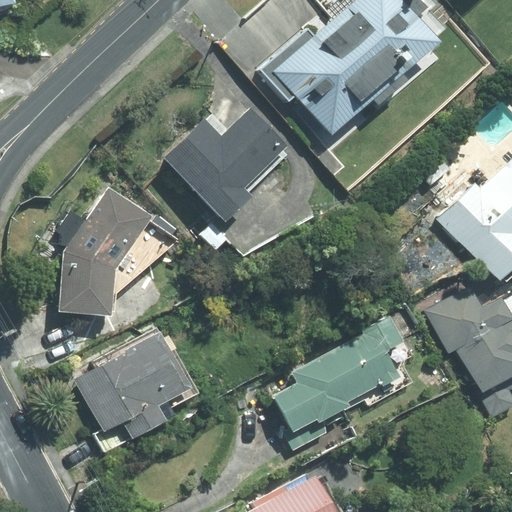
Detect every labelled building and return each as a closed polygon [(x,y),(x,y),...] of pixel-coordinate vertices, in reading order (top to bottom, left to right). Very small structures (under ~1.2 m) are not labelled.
[(349,0),(262,74),(315,137),(425,45),(403,19),(415,10),(406,0),(349,0)] [(194,119),(152,157),(210,220),(238,195),(231,187),(275,147),(242,111),(211,138),(194,119)] [(469,184),(430,221),(486,280),(511,254),(511,153),(473,189),(469,184)] [(98,187),(54,251),(47,310),(98,315),(103,266),(139,216),(98,187)] [(463,289),(418,312),(440,354),(448,350),(484,417),(509,404),(503,392),(511,387),(511,288),(473,309),(463,289)] [(384,320),(282,371),(286,380),(261,393),(279,430),(277,431),(286,449),(323,431),(315,416),(338,404),(336,401),(389,375),(376,350),(394,340),(384,320)] [(179,385),(148,331),(66,377),(96,431),(112,423),(121,439),(163,415),(154,399),(179,385)] [(321,511),(301,474),(230,511),(321,511)]
